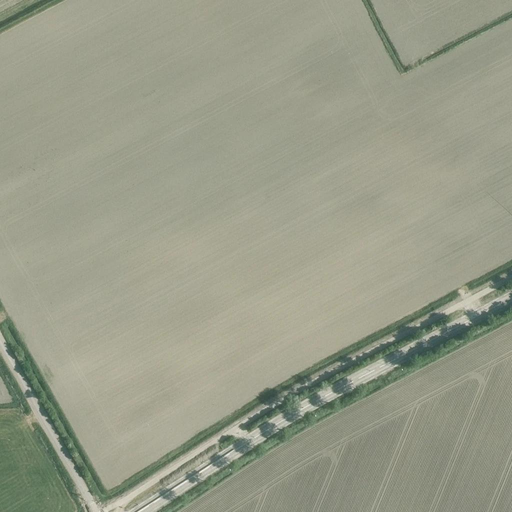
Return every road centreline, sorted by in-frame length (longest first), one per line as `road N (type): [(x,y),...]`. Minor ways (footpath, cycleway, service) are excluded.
road 1 (secondary): [(138,511),(300,409),(511,298)]
road 2 (unclassified): [(96,511),(0,346)]
